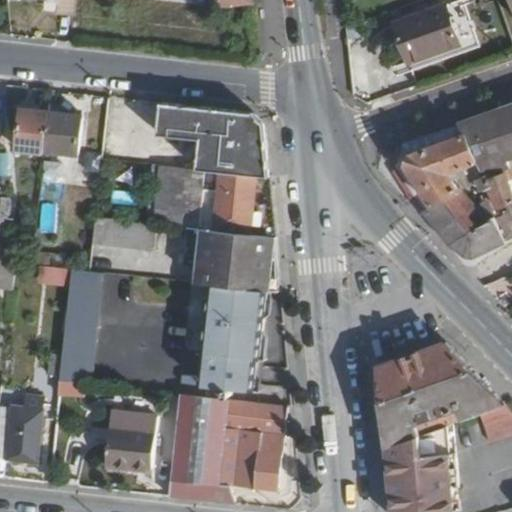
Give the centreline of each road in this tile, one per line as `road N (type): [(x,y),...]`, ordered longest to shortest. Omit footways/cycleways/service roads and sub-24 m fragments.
road 1 (secondary): [(311,142),(347,511)]
road 2 (residential): [(307,92),(0,59)]
road 3 (tertiary): [(511,356),(311,142)]
road 4 (residential): [(511,74),(311,142)]
road 5 (residential): [(128,511),(0,497)]
